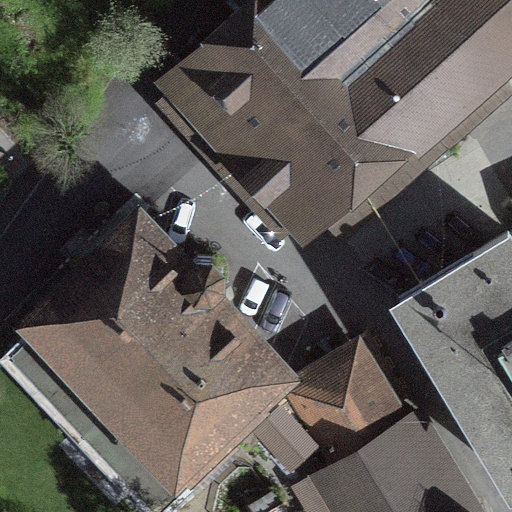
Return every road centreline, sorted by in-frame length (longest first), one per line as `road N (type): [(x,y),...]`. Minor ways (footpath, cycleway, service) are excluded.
road 1 (residential): [(120,90),(257,235),(375,313),(498,511)]
road 2 (residential): [(0,265),(120,90)]
